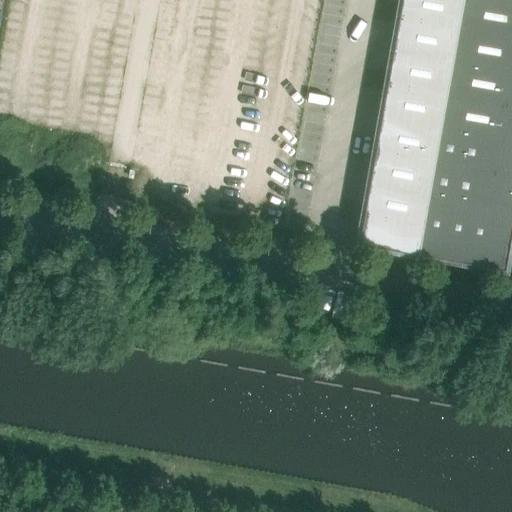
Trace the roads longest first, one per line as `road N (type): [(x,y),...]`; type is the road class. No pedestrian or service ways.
road 1 (unclassified): [(511,307),(0,214)]
road 2 (unclassified): [(134,511),(0,487)]
